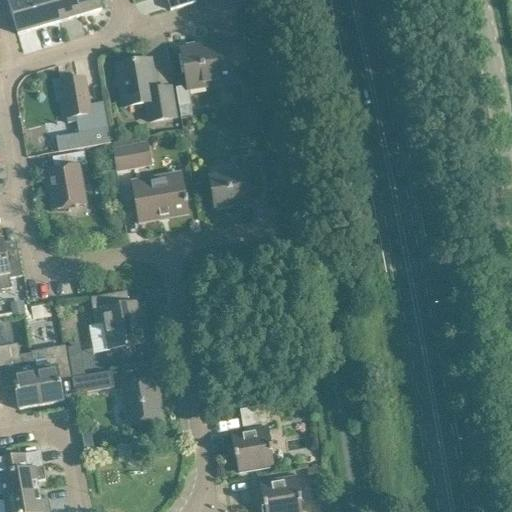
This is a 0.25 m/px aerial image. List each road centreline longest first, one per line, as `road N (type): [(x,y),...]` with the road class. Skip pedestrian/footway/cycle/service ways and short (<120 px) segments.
road 1 (primary): [(451,511),(353,0)]
road 2 (residential): [(22,204),(0,72),(131,33)]
road 3 (residential): [(198,498),(204,446),(169,244)]
road 4 (residential): [(169,244),(32,270),(22,204)]
road 5 (unclassified): [(511,189),(475,0)]
road 6 (residential): [(0,436),(66,427),(84,511)]
